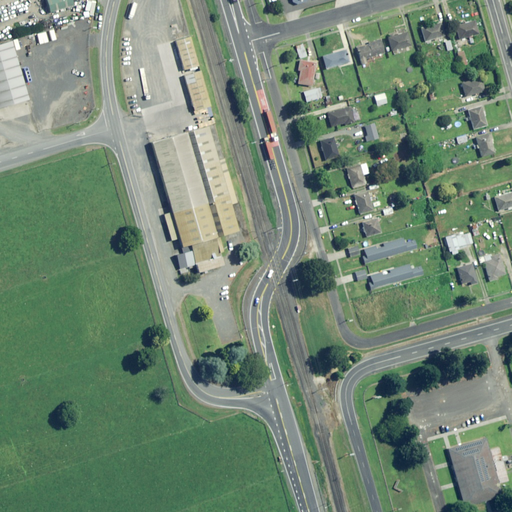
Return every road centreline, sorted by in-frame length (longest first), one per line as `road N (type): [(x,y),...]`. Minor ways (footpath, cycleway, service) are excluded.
road 1 (residential): [(260,38),(351,338),(369,343),(511,302)]
road 2 (primary): [(241,43),(290,220),(259,313),(276,390)]
road 3 (unclassified): [(117,129),(192,381),(228,398),(276,390)]
road 4 (tertiary): [(511,324),(354,373),(346,406),(376,511)]
road 5 (residential): [(260,38),(397,0)]
road 6 (unclassified): [(117,129),(107,58),(116,0)]
road 7 (primary): [(276,390),(309,511)]
road 8 (unclassified): [(0,162),(117,129)]
